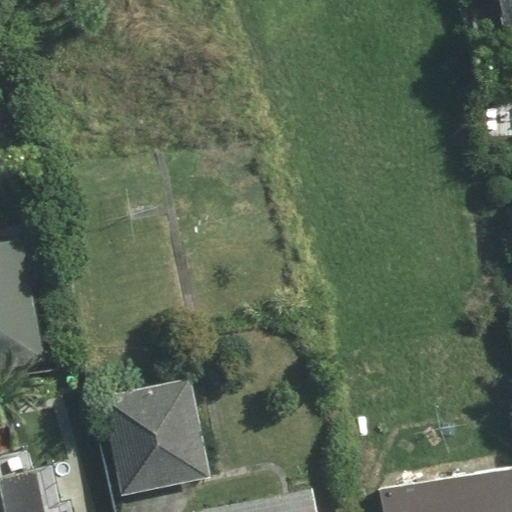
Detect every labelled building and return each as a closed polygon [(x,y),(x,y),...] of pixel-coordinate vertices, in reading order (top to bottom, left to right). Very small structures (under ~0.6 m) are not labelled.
[(511,0),(494,0),(511,65),(511,64),(511,0)] [(0,369),(40,362),(18,242),(0,245),(0,369)] [(184,374),(96,392),(118,499),(206,481),(184,374)] [(511,511),(511,468),(374,492),(377,511),(511,511)] [(35,511),(29,483),(0,489),(0,511),(35,511)]
